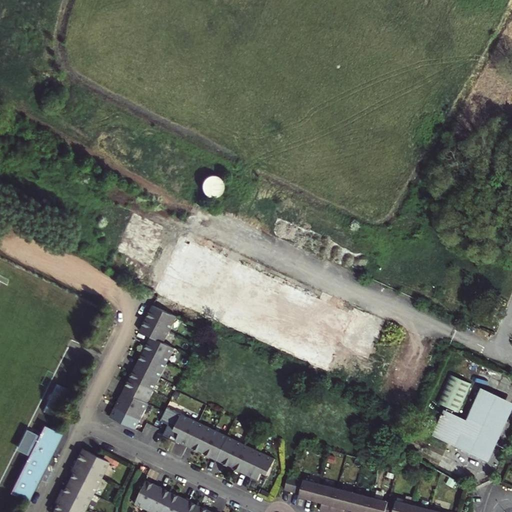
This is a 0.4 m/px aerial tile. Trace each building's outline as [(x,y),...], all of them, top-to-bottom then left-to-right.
[(223,178),(207,172),(201,189),(217,195),(223,178)] [(162,295),(259,339),(295,355),(327,369),(353,314),(188,239),(181,236),(156,292),(162,295)] [(157,306),(144,332),(152,336),(119,403),(130,407),(127,413),(142,421),(151,404),(149,403),(176,348),(165,343),(178,316),(157,306)] [(290,367),(295,355),(259,339),(254,351),(290,367)] [(453,372),(440,400),(463,411),(475,383),(453,372)] [(56,416),(69,390),(55,383),(43,410),(56,416)] [(485,387),(470,419),(467,425),(455,419),(457,413),(448,409),(436,434),(481,455),(504,405),(501,403),(503,396),(485,387)] [(511,415),(511,400),(503,396),(501,403),(504,405),(481,455),(492,460),(511,415)] [(116,408),(127,413),(130,407),(119,403),(116,408)] [(470,419),(457,413),(455,419),(467,425),(470,419)] [(227,465),(235,468),(241,471),(250,476),(254,478),(261,481),(265,473),(271,476),(279,460),(185,414),(177,431),(183,433),(179,441),(186,444),(200,451),(215,459),(227,465)] [(13,491),(30,499),(64,432),(47,423),(42,433),(39,431),(30,451),(32,453),(13,491)] [(63,486),(56,501),(58,502),(54,510),(56,511),(60,511),(67,497),(74,482),(82,466),(87,454),(81,450),(71,470),(74,471),(65,488),(63,486)] [(74,482),(67,497),(60,511),(84,511),(111,460),(94,451),(92,456),(87,454),(82,466),(74,482)] [(398,505),(323,485),(299,479),(291,477),(287,491),(302,495),(301,499),(303,499),(324,505),(323,511),(327,511),(346,511),(347,511),(352,511),(438,511),(399,502),(398,505)] [(198,501),(189,497),(182,494),(169,487),(158,482),(151,478),(139,502),(159,511),(219,511),(210,507),(198,501)]
